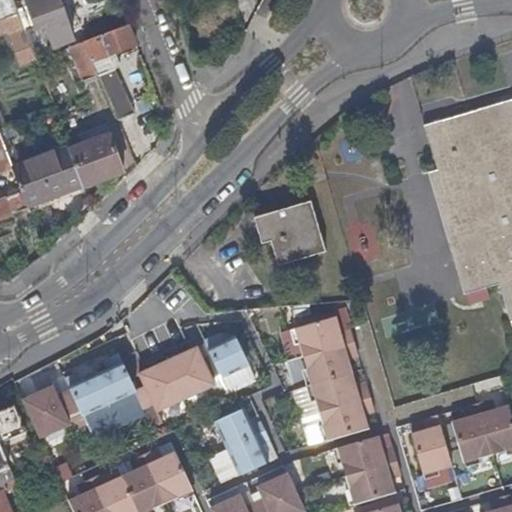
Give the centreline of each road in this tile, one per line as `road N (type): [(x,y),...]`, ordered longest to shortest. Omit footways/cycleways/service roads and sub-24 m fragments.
road 1 (residential): [(0,344),(104,279),(361,40)]
road 2 (residential): [(203,134),(90,259),(0,316)]
road 3 (residential): [(334,1),(203,134)]
road 4 (residential): [(147,0),(203,134)]
